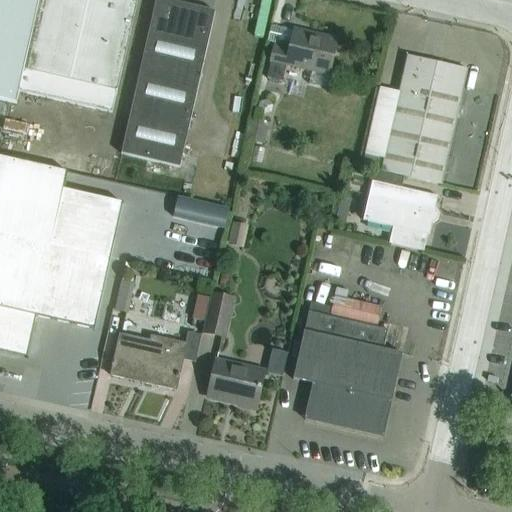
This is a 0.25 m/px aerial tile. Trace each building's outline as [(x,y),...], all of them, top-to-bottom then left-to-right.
[(0,0),(0,101),(15,105),(18,93),(111,114),(137,0),(0,0)] [(162,0),(155,0),(151,18),(119,154),(178,168),(214,12),(162,0)] [(269,69),(266,79),(282,83),(286,66),(311,72),(308,84),(325,88),(331,63),(336,44),(307,37),(308,34),(293,31),(289,49),(274,46),(269,65),(269,69)] [(407,57),(402,76),(380,172),(440,186),(466,70),(407,57)] [(263,146),(267,129),(249,124),(245,141),(263,146)] [(0,351),(26,357),(35,317),(93,330),(98,310),(110,259),(122,204),(63,191),(67,173),(0,157),(0,351)] [(403,178),(374,171),(362,221),(392,228),(388,245),(423,253),(427,236),(429,237),(431,225),(425,215),(435,209),(437,198),(400,189),(403,178)] [(172,218),(222,229),(226,210),(176,199),(172,218)] [(243,248),(246,227),(232,225),(228,246),(243,248)] [(133,286),(120,283),(114,310),(127,313),(133,286)] [(395,298),(346,292),(344,310),(393,315),(395,298)] [(235,300),(210,295),(202,334),(226,339),(235,300)] [(387,331),(367,326),(308,313),(292,380),(312,385),(304,420),(382,438),(402,355),(382,350),(387,331)] [(195,364),(199,344),(201,336),(187,333),(185,345),(151,337),(150,342),(119,335),(113,362),(112,362),(111,367),(112,367),(110,376),(130,381),(131,377),(141,379),(140,383),(176,391),(182,361),(195,364)] [(215,362),(212,376),(208,396),(239,402),(238,405),(255,409),(263,373),(215,362)]
